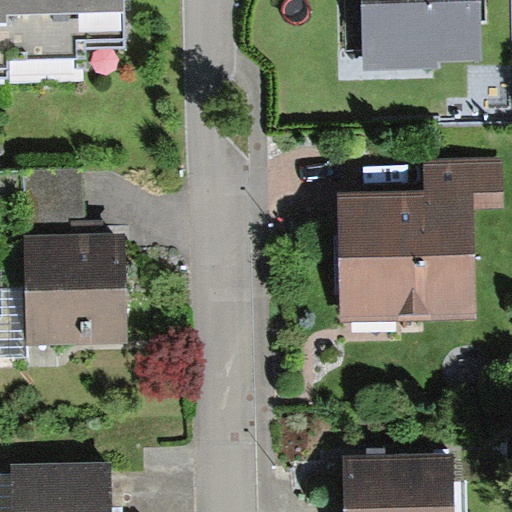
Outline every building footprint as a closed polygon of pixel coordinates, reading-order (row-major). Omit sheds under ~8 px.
[(145,43),(143,0),(0,0),(0,63),(92,62),(92,44),(145,43)] [(487,0),(371,0),(372,68),(444,67),(444,60),(489,59),(487,0)] [(484,314),(482,206),(509,206),(508,157),(434,158),(435,192),(348,194),(350,317),(484,314)] [(34,224),(91,227),(94,173),(37,170),(34,224)] [(133,340),(130,234),(35,236),(38,343),(133,340)] [(462,511),(461,454),(352,457),(353,511),(462,511)] [(119,511),(118,459),(23,462),(24,511),(119,511)] [(19,511),(20,470),(0,470),(0,511),(19,511)]
